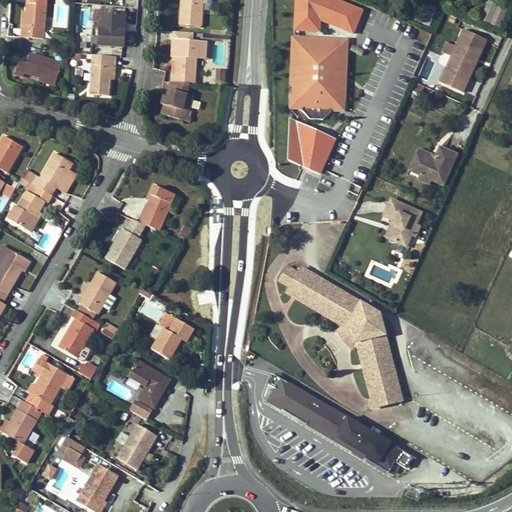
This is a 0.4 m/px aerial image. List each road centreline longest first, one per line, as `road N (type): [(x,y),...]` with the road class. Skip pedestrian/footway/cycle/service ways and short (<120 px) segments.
road 1 (residential): [(0,359),(120,137)]
road 2 (tertiary): [(243,173),(224,389)]
road 3 (unknown): [(313,205),(313,268),(422,338)]
road 4 (tertiary): [(255,0),(243,173)]
road 5 (unknown): [(508,440),(422,389),(415,364),(422,338)]
road 6 (residential): [(120,137),(137,85),(144,0)]
road 7 (residential): [(120,137),(243,173)]
road 8 (unknown): [(508,440),(477,468),(401,434)]
road 9 (residential): [(0,102),(120,137)]
